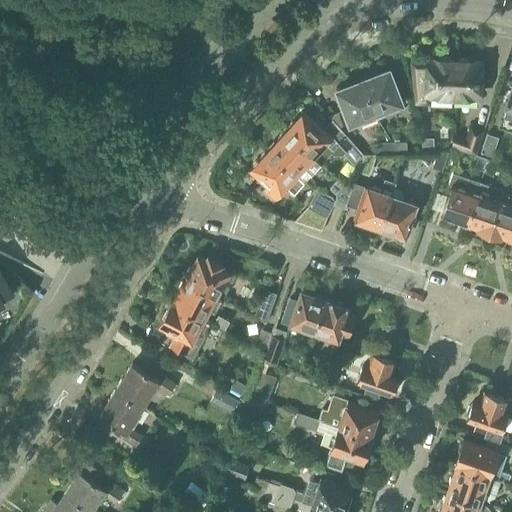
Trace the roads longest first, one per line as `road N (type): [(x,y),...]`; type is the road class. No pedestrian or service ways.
road 1 (residential): [(0,474),(168,200)]
road 2 (residential): [(461,301),(168,200)]
road 3 (unclassified): [(168,200),(210,123),(336,0)]
road 4 (residential): [(129,179),(0,391)]
road 5 (unclassified): [(282,0),(207,67),(129,179)]
road 6 (residential): [(389,511),(461,301)]
road 7 (unclassified): [(354,0),(511,14)]
